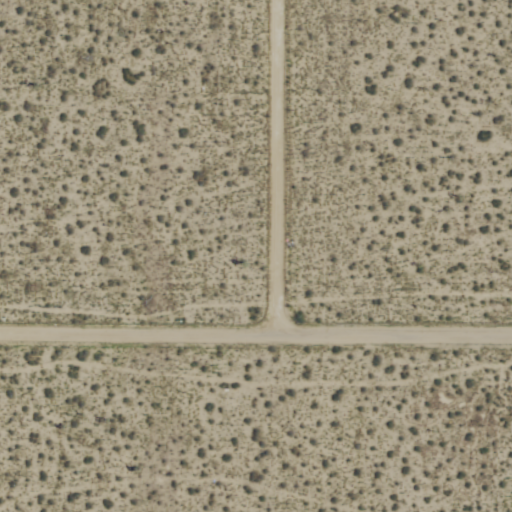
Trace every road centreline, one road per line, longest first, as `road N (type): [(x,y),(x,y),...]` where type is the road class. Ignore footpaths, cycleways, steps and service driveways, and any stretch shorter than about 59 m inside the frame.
road 1 (residential): [(0,331),(511,337)]
road 2 (residential): [(281,336),(280,0)]
